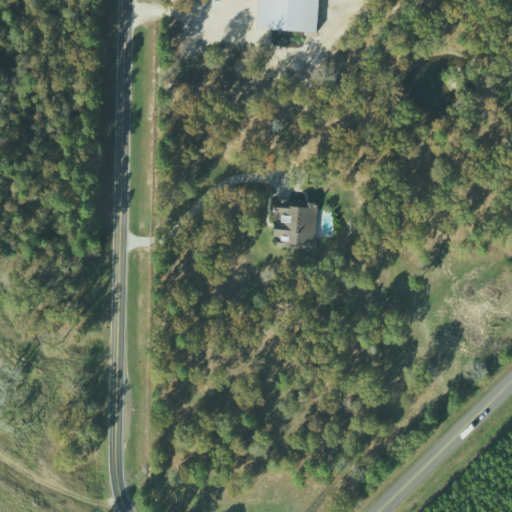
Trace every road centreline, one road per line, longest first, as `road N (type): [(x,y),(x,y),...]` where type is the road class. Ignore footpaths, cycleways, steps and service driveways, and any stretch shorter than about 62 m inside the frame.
road 1 (secondary): [(128,511),(116,449),(125,0)]
road 2 (secondary): [(511,378),(375,511)]
